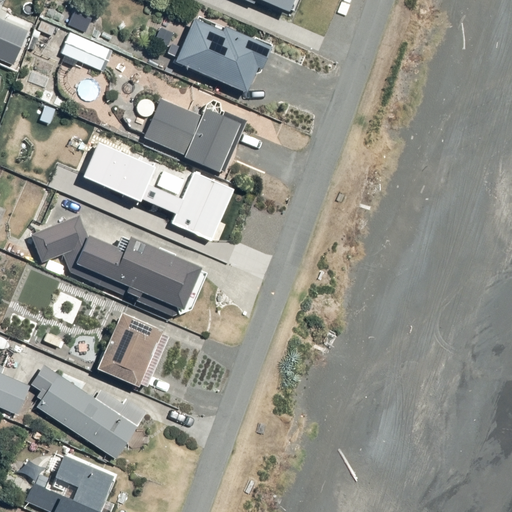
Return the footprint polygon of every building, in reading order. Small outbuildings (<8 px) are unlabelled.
[(73,0),(52,0),(38,30),(55,38),(73,0)] [(272,0),(297,11),(301,0),(272,0)] [(218,30),(189,18),(171,61),(243,91),(253,67),(257,68),(267,45),(219,25),(218,30)] [(26,31),(0,19),(0,61),(11,66),(26,31)] [(101,70),(109,49),(67,33),(59,54),(101,70)] [(236,122),(200,108),(197,115),(158,98),(142,136),(182,153),(180,156),(216,171),(236,122)] [(130,200),(111,191),(105,204),(125,213),(130,200)] [(150,210),(136,204),(132,214),(146,220),(150,210)] [(174,318),(197,266),(126,235),(119,250),(83,235),(76,215),(28,234),(39,262),(59,254),(67,272),(174,318)] [(158,331),(117,313),(92,368),(133,386),(158,331)] [(91,397),(41,363),(28,383),(38,390),(35,395),(39,398),(35,405),(112,458),(144,412),(125,399),(122,404),(98,387),(91,397)] [(0,407),(14,413),(26,385),(0,373),(0,407)] [(99,511),(114,476),(59,453),(49,476),(73,486),(68,497),(31,482),(24,500),(49,511),(48,511),(99,511)]
